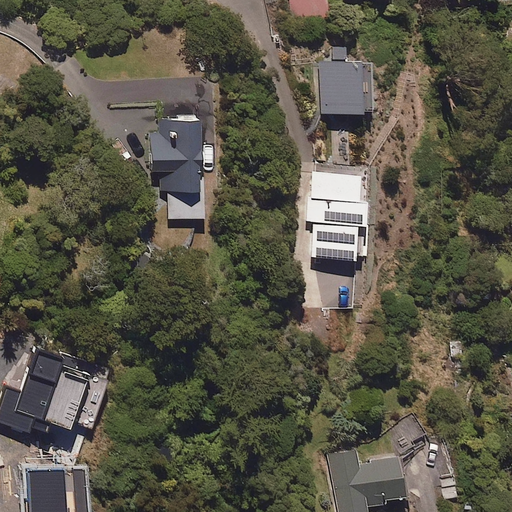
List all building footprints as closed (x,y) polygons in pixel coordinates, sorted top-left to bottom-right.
[(327,12),(325,0),(290,0),(293,17),(327,12)] [(194,106),(167,108),(168,127),(147,129),(149,167),(158,166),(159,185),(165,185),(167,212),(202,209),(194,106)] [(361,211),(360,185),(360,175),(354,175),(353,165),(309,166),(310,193),(305,193),(306,218),(310,217),(311,251),(352,249),(352,238),(351,211),(361,211)] [(451,471),(442,435),(427,439),(435,475),(451,471)] [(357,460),(355,448),(328,453),(337,511),(366,511),(365,502),(382,499),(381,493),(404,489),(398,453),(357,460)]
